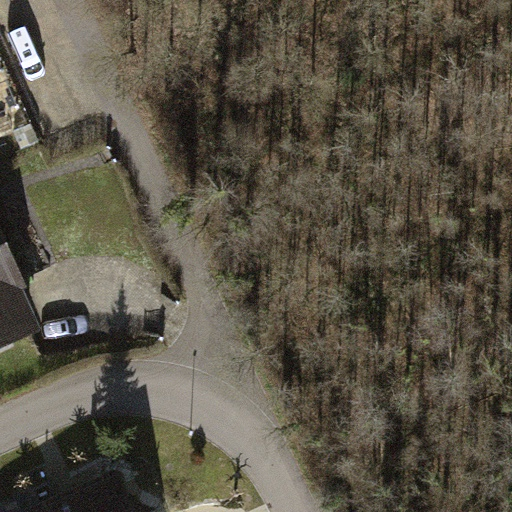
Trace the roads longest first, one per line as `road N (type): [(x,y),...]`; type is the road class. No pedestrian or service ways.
road 1 (residential): [(72,0),(207,298),(212,352),(200,399)]
road 2 (residential): [(0,433),(90,393),(146,387),(200,399)]
road 3 (residential): [(200,399),(245,432),(297,511)]
